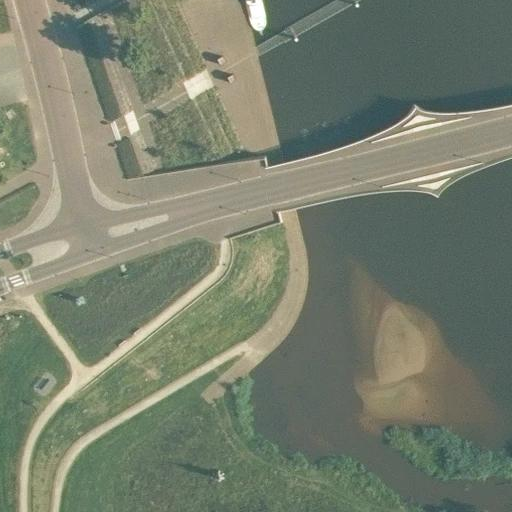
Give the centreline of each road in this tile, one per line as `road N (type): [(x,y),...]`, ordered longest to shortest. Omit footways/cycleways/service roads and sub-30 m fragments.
road 1 (tertiary): [(84,235),(511,127)]
road 2 (tertiary): [(84,235),(27,0)]
